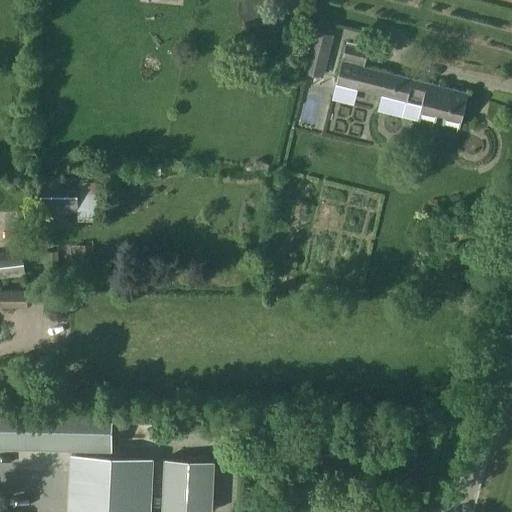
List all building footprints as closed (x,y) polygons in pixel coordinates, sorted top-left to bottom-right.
[(335,33),(316,28),(306,71),(325,75),(335,33)] [(364,63),(368,48),(346,43),(341,57),(364,63)] [(337,84),(356,89),(406,101),(408,93),(423,97),(418,117),(460,127),(469,92),(362,65),(343,61),(337,84)] [(304,87),(303,109),(322,110),(323,88),(304,87)] [(78,210),(77,178),(41,178),(41,210),(78,210)] [(0,251),(0,277),(26,274),(22,249),(0,251)] [(58,250),(42,252),(43,260),(59,258),(58,250)] [(0,289),(0,307),(27,307),(27,290),(0,289)] [(0,445),(52,448),(112,449),(113,406),(53,405),(0,404),(0,445)] [(56,466),(56,451),(29,452),(29,467),(56,466)] [(150,511),(153,457),(72,453),(69,511),(150,511)] [(165,458),(162,510),(210,511),(213,460),(165,458)]
